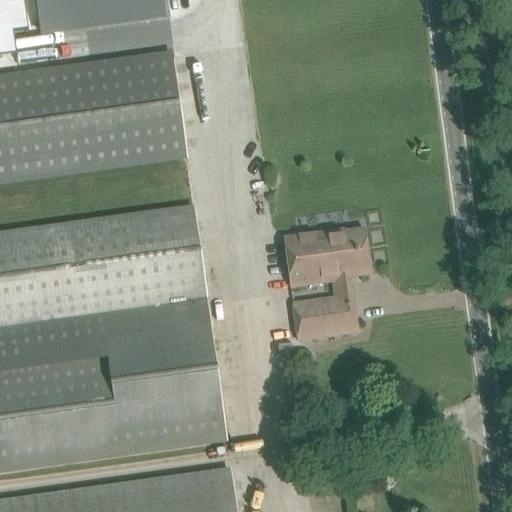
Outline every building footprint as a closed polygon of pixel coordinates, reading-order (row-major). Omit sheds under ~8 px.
[(0,42),(0,35),(14,34),(29,32),(24,0),(0,0),(0,59),(2,59),(0,42)] [(37,0),(41,29),(168,11),(166,0),(37,0)] [(0,186),(188,160),(173,53),(0,76),(0,186)] [(0,475),(228,443),(195,208),(0,235),(0,475)] [(365,230),(345,233),(344,231),(285,239),(289,267),(292,289),(334,283),(337,307),(295,312),(299,342),(359,334),(355,304),(349,305),(346,281),(351,280),(351,278),(372,275),(365,230)] [(0,511),(237,511),(232,469),(0,501),(0,511)]
